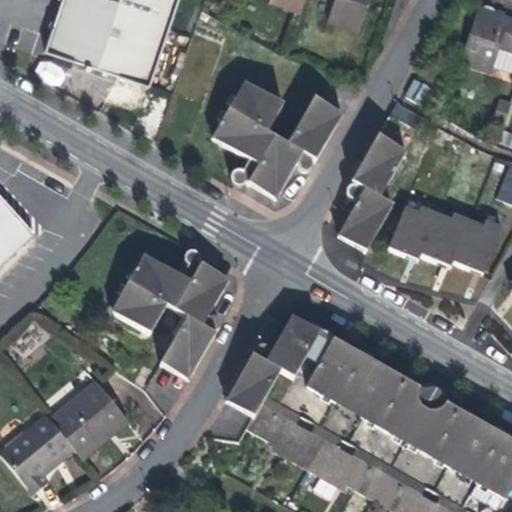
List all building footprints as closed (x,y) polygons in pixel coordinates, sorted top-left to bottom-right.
[(150,86),(178,0),(60,0),(62,0),(55,21),(51,20),(49,25),(54,26),(45,50),(87,64),(86,69),(90,71),(91,66),(104,70),(102,74),(107,76),(108,72),(150,86)] [(301,12),(305,0),(269,0),(269,1),(301,12)] [(334,0),(328,21),(359,31),(369,0),(334,0)] [(500,49),(511,52),(511,17),(496,13),(494,8),(488,6),(482,8),(480,7),(461,64),(492,74),(500,49)] [(413,78),(403,95),(423,107),(432,90),(413,78)] [(213,141),(251,163),(267,136),(274,140),(290,110),(245,84),(213,141)] [(315,100),(287,147),(303,156),(315,163),(343,116),(315,100)] [(415,133),(423,119),(398,104),(390,118),(415,133)] [(511,134),(505,133),(503,146),(511,147),(511,134)] [(276,202),(303,156),(287,147),(274,140),(267,136),(251,163),(240,182),(276,202)] [(351,184),(365,192),(380,201),(407,154),(378,137),(351,184)] [(511,203),(511,163),(498,199),(511,203)] [(380,201),(365,192),(338,238),(367,255),(393,208),(380,201)] [(0,268),(34,238),(0,200),(0,268)] [(405,209),(389,251),(419,263),(421,258),(451,269),(454,264),(484,275),(502,229),(486,223),(484,228),(453,216),(452,221),(422,210),(420,215),(405,209)] [(150,336),(166,308),(183,279),(146,257),(113,314),(150,336)] [(183,279),(166,308),(187,320),(161,366),(189,383),(216,336),(203,328),(230,282),(193,261),(183,279)] [(257,351),(256,354),(256,356),(256,358),(257,360),(252,358),(226,404),(254,419),(247,431),(278,449),(294,470),(315,482),(347,488),(390,511),(511,511),(511,443),(446,406),(449,400),(444,388),(434,383),(421,384),(417,390),(293,319),(270,357),(270,354),(268,351),(266,349),(263,349),(261,349),(257,351)] [(97,383),(50,421),(74,450),(77,454),(114,424),(123,417),(97,383)] [(55,466),(74,450),(50,421),(46,416),(0,454),(34,496),(48,485),(41,477),(55,466)] [(120,432),(114,424),(77,454),(83,461),(103,445),(120,432)]
